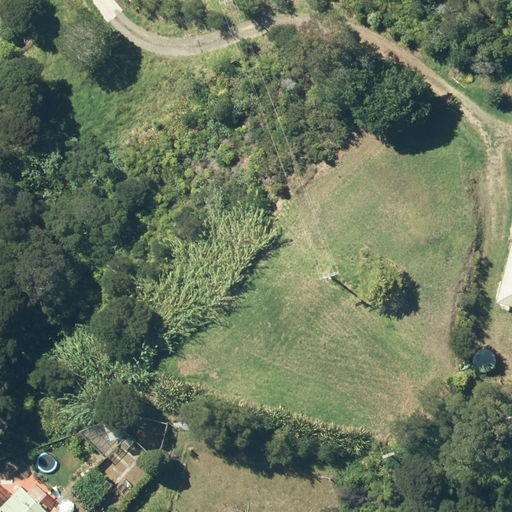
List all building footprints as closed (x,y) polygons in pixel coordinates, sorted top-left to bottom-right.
[(474,373),(511,376),(511,164),(494,162),(474,373)] [(103,420),(109,438),(129,431),(121,413),(103,420)] [(126,434),(118,443),(128,451),(136,443),(126,434)] [(77,487),(94,503),(111,484),(94,468),(77,487)] [(52,511),(19,482),(0,502),(0,511),(52,511)]
